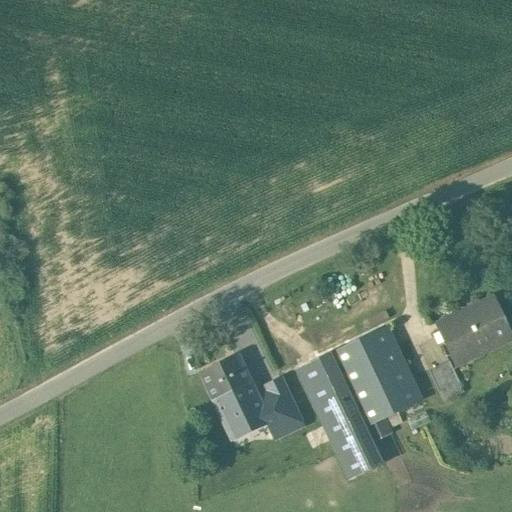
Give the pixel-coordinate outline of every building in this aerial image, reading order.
[(511,340),(493,298),(436,324),(455,366),(511,340)] [(423,407),(387,327),(332,352),(369,432),(423,407)] [(369,432),(332,352),(296,369),(347,481),(383,464),(369,432)] [(262,406),(239,356),(197,375),(228,443),(270,424),(262,406)] [(462,393),(447,362),(429,371),(444,402),(462,393)] [(279,443),(297,435),(280,398),(262,406),(270,424),(279,443)] [(252,481),(308,457),(305,432),(297,435),(279,443),(242,458),(252,481)]
